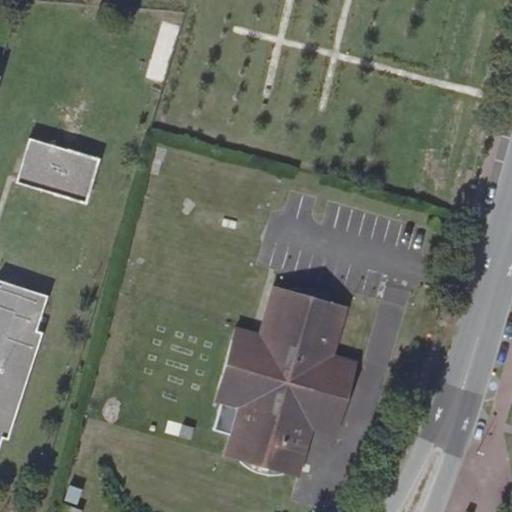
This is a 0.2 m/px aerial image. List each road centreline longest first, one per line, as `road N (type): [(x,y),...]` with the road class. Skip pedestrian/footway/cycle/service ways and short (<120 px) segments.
road 1 (tertiary): [(511,204),(457,390)]
road 2 (tertiary): [(457,390),(385,511)]
road 3 (tertiary): [(427,511),(457,390)]
